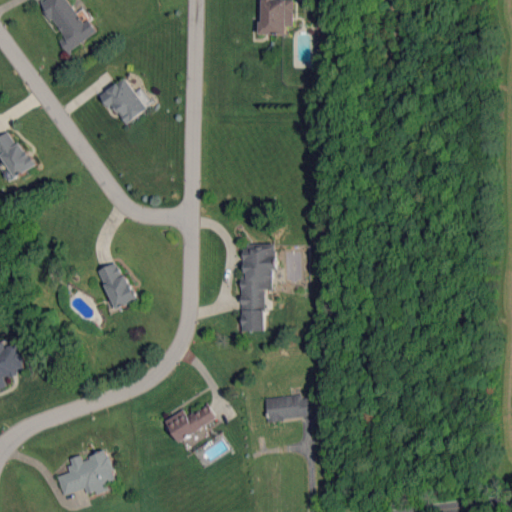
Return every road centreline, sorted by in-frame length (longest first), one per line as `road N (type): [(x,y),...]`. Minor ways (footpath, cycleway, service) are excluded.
road 1 (residential): [(0,460),(39,424),(148,382),(180,350),(192,304),(198,0)]
road 2 (residential): [(194,216),(143,213),(124,202),(0,31)]
